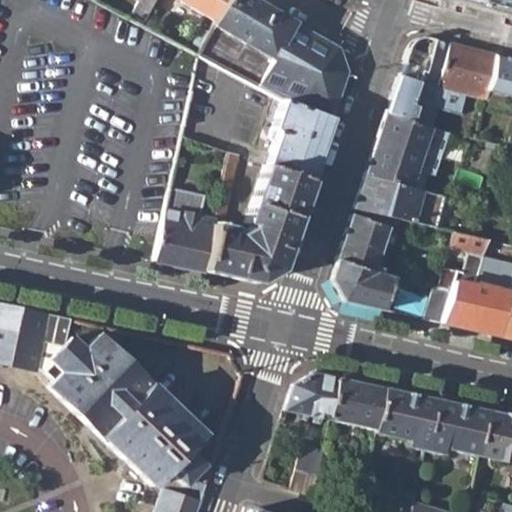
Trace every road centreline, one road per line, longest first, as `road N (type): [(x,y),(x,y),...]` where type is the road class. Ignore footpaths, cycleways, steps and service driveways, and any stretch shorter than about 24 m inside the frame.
road 1 (residential): [(379,43),(281,330)]
road 2 (tertiary): [(281,330),(511,380)]
road 3 (tertiary): [(112,294),(281,330)]
road 4 (residential): [(281,330),(225,484)]
